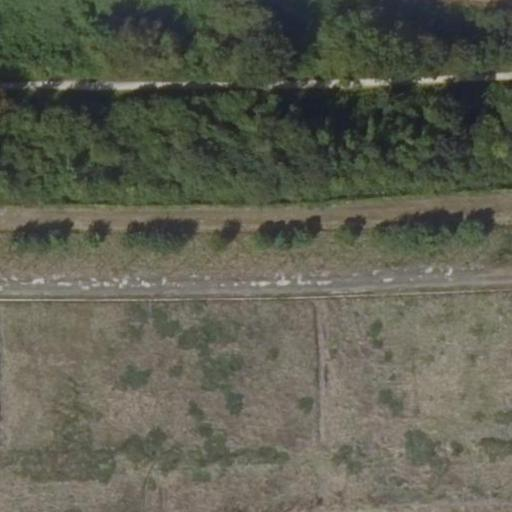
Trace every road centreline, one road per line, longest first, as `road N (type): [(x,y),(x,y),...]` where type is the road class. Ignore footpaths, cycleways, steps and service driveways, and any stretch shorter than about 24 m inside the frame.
road 1 (track): [(511,202),(252,217),(0,214)]
road 2 (track): [(0,289),(191,291),(511,278)]
